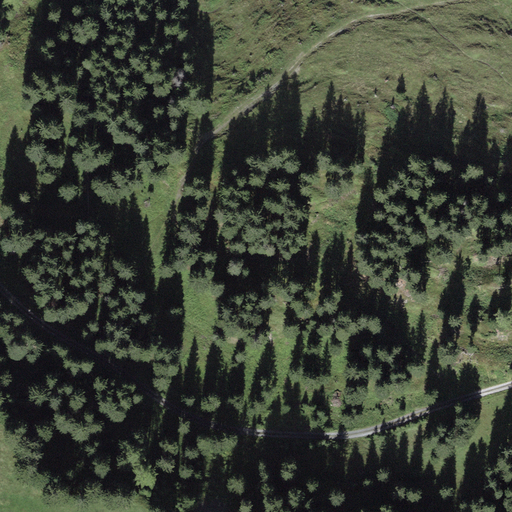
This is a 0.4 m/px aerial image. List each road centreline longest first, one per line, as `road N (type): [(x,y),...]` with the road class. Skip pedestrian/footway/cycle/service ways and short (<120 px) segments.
road 1 (track): [(440,0),(352,17),(200,140),(172,201),(173,222),(181,233),(314,271),(342,304),(388,319),(443,379),(506,388)]
road 2 (track): [(0,275),(71,344),(191,417),(253,434),(356,428),(511,386)]
